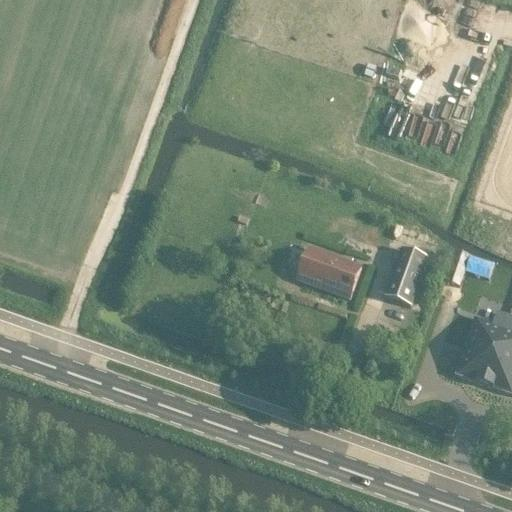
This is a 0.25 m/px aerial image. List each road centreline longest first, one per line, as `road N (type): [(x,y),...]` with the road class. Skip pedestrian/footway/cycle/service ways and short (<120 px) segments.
road 1 (primary): [(479,511),(0,344)]
road 2 (unclassified): [(144,511),(0,460)]
